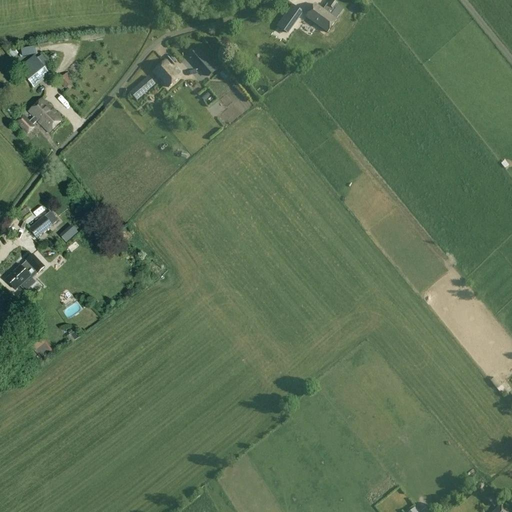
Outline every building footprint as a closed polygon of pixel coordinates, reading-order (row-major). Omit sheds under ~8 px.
[(306,18),(328,33),(337,20),(336,20),(344,10),(330,0),(323,10),(315,5),(306,18)] [(287,34),(302,13),(293,6),(278,27),(287,34)] [(217,70),(198,49),(191,56),(209,77),(217,70)] [(181,63),(190,59),(187,53),(178,57),(181,63)] [(34,56),(17,69),(32,88),(48,76),(34,56)] [(175,68),(180,65),(177,58),(172,61),(175,68)] [(153,73),(158,79),(159,77),(169,88),(179,79),(170,68),(171,67),(166,61),(153,73)] [(73,82),(66,74),(58,81),(65,89),(73,82)] [(148,77),(130,93),(137,101),(156,85),(148,77)] [(29,112),(34,118),(29,123),(24,117),(17,123),(27,133),(34,128),(32,126),(37,121),(49,133),(62,121),(42,100),(29,112)] [(44,217),(28,229),(36,239),(58,221),(51,212),(44,217)] [(20,267),(6,281),(15,291),(20,287),(25,293),(36,283),(32,279),(37,273),(38,274),(44,268),(33,255),(26,261),(26,262),(21,267),(20,267)] [(29,341),(35,348),(43,341),(37,335),(29,341)]
